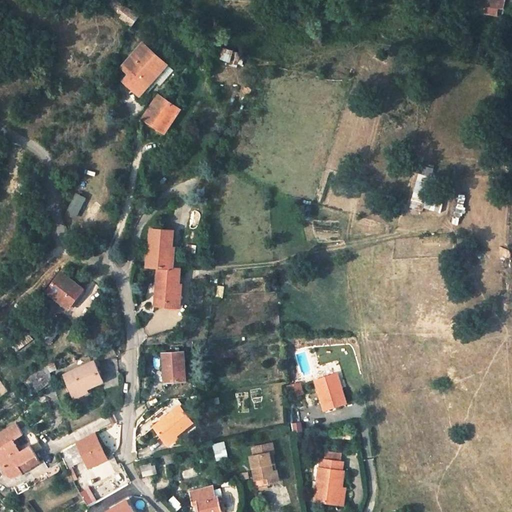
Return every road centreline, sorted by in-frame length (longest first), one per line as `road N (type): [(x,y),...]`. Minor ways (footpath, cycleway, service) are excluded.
road 1 (residential): [(162,511),(131,472),(123,439),(122,278),(101,262),(66,256),(55,237),(41,157),(0,129)]
road 2 (unknown): [(371,511),(363,427),(303,439)]
road 3 (unknown): [(122,278),(150,211),(196,179)]
